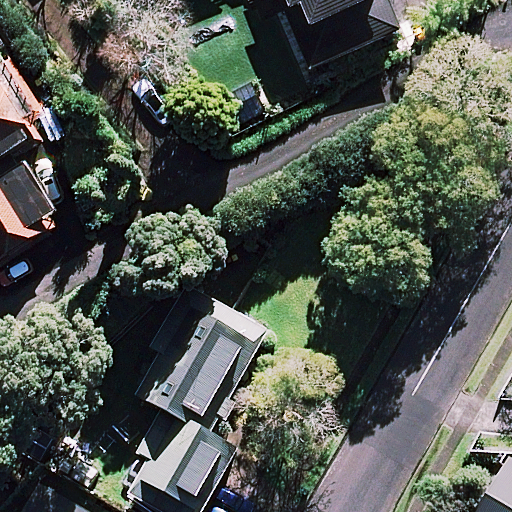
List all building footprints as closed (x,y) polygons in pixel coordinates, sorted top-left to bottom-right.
[(406,39),(390,0),(283,0),(314,76),(406,39)] [(43,148),(24,106),(0,116),(0,151),(6,165),(43,148)] [(0,186),(0,269),(53,242),(48,232),(62,224),(33,169),(0,186)] [(205,511),(204,511),(238,451),(209,435),(246,365),(254,368),(271,335),(194,293),(138,398),(164,412),(120,492),(137,501),(133,510),(136,511),(205,511)] [(511,511),(511,465),(484,511),(511,511)] [(86,511),(49,492),(38,511),(86,511)]
